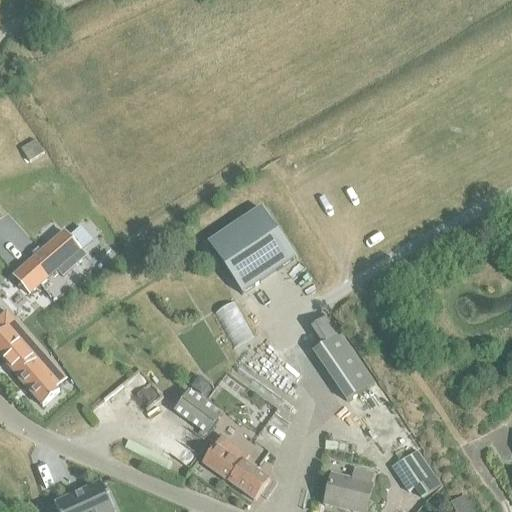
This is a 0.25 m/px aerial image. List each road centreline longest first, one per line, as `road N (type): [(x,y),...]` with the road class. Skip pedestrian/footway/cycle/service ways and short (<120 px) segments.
road 1 (track): [(261,160),(463,448)]
road 2 (residential): [(216,511),(52,444),(0,412)]
